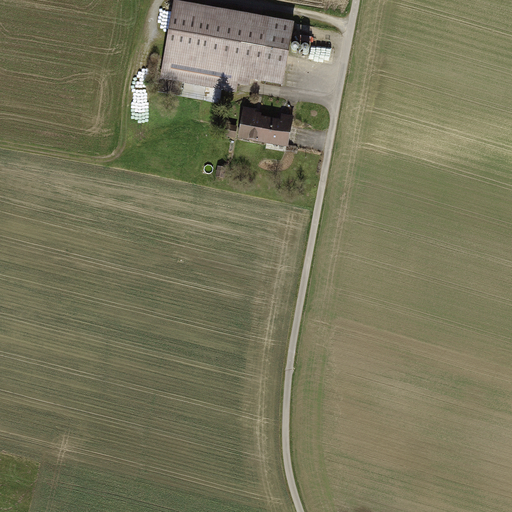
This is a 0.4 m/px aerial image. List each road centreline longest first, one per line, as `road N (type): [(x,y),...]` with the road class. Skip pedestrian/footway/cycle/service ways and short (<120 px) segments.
road 1 (track): [(300,511),(286,415),(356,0)]
road 2 (track): [(221,0),(351,26)]
